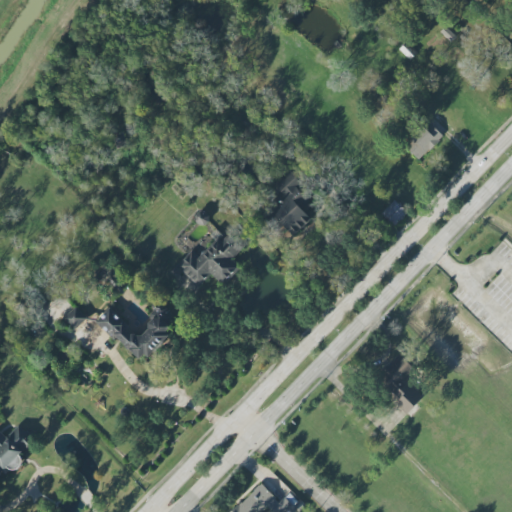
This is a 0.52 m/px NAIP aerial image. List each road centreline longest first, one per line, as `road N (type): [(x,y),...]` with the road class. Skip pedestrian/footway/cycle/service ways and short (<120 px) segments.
road 1 (secondary): [(511,131),(146,511)]
road 2 (secondary): [(178,511),(511,164)]
